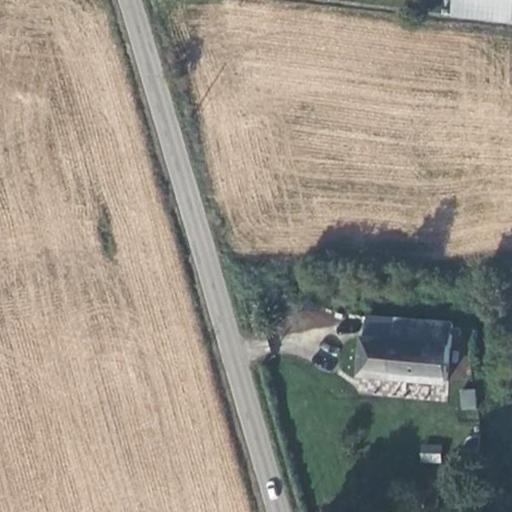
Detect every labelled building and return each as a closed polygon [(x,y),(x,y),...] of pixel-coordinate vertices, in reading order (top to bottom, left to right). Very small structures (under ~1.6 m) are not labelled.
[(511,0),(464,0),(463,19),(511,21),(511,0)] [(459,331),(403,323),(402,344),(398,383),(455,387),(459,331)] [(369,381),(398,383),(402,344),(371,342),(369,381)] [(462,412),(486,413),(485,383),(462,383),(462,412)] [(391,418),(368,416),(366,443),(389,445),(391,418)] [(428,450),(428,458),(427,462),(444,464),(445,451),(428,450)]
